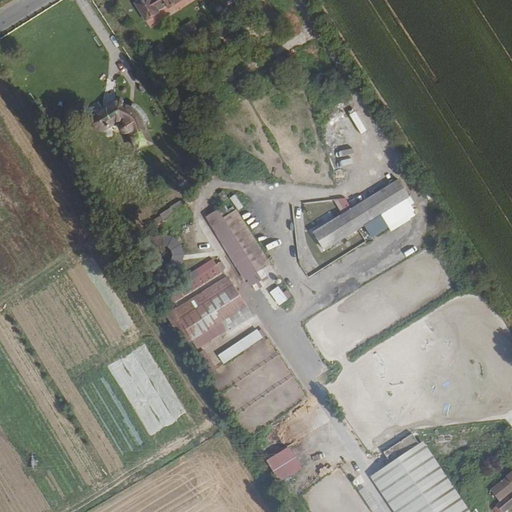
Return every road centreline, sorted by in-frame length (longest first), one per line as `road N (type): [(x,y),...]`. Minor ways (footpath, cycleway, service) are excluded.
road 1 (track): [(313,30),(169,114)]
road 2 (track): [(396,161),(313,30)]
